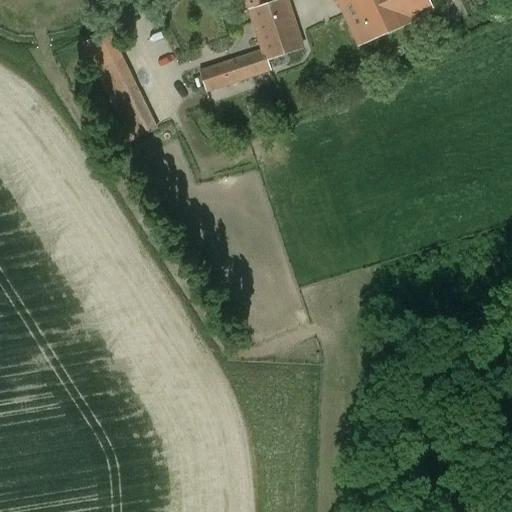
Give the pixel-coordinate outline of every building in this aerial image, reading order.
[(267,0),(245,0),(249,11),(269,4),(267,0)] [(279,0),(269,4),(249,11),(255,30),(262,51),(265,61),(266,60),(301,49),(285,0),(279,0)] [(427,0),(336,0),(358,46),(433,13),(427,0)] [(262,51),(221,65),(227,84),(270,70),(266,60),(265,61),(262,51)] [(122,61),(99,72),(131,138),(154,127),(122,61)] [(342,150),(364,142),(352,106),(329,114),(342,150)]
